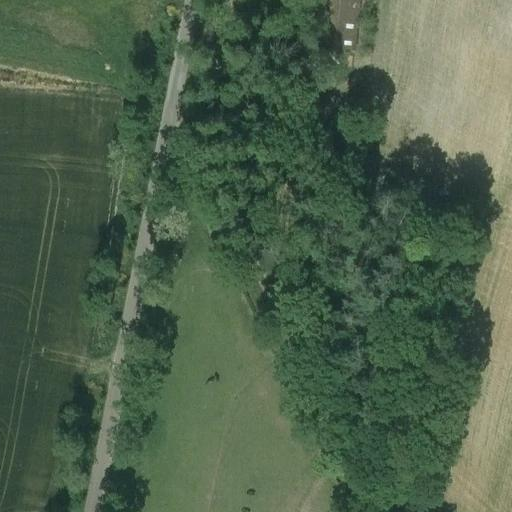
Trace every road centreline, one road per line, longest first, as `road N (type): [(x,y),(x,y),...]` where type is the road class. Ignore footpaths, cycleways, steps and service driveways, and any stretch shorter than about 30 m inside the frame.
road 1 (tertiary): [(92,511),(193,0)]
road 2 (track): [(167,130),(190,139),(385,511)]
